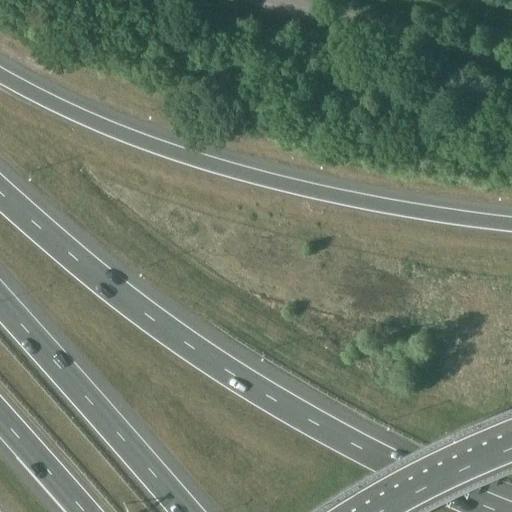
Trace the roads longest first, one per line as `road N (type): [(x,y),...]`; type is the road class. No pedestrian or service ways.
road 1 (motorway): [(500,511),(375,453),(183,337),(0,180)]
road 2 (motorway): [(511,223),(237,172),(120,136),(0,75)]
road 3 (motorway): [(184,511),(0,304)]
road 4 (unclassified): [(248,0),(388,38),(511,57)]
road 5 (motorway): [(511,442),(372,511)]
